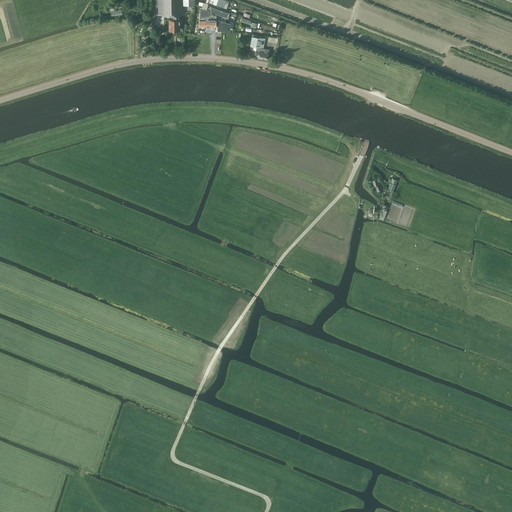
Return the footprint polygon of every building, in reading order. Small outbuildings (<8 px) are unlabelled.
[(157,0),(158,15),(172,15),(172,16),(173,16),(174,19),(169,19),(170,29),(180,29),(180,14),(182,14),(182,5),(195,5),(195,0),(157,0)] [(206,0),(205,3),(200,2),(199,5),(203,6),(202,8),(207,9),(208,4),(208,3),(208,0),(215,0),(229,5),(230,0),(228,0),(206,0)] [(263,47),(264,41),(265,38),(264,38),(257,37),(258,35),(252,34),(250,45),(263,47)] [(269,49),(258,47),(257,51),(256,50),(255,52),(255,53),(255,55),(258,55),(258,58),(267,60),(268,57),(269,58),(270,53),(268,53),(269,49)] [(381,183),(379,178),(372,180),(374,186),(375,185),(377,191),(378,194),(381,193),(380,190),(382,189),(380,184),(381,183)] [(392,178),(389,187),(394,189),(397,180),(392,178)] [(391,198),(393,191),(386,188),(384,195),(391,198)] [(380,207),(382,208),(380,215),(381,215),(380,219),(383,220),(387,210),(386,210),(388,205),(381,203),(380,207)]
